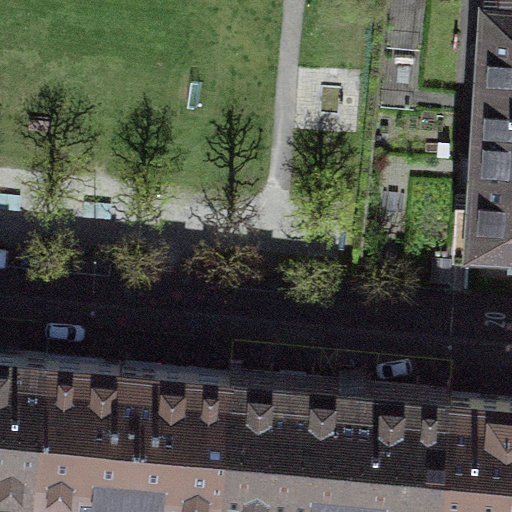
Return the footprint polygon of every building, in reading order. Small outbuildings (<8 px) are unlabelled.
[(511,0),(482,0),(478,72),(473,155),(511,156),(511,0)] [(511,156),(473,155),(472,168),(468,232),(510,234),(509,251),(511,250),(511,156)] [(0,472),(35,476),(46,352),(11,349),(0,347),(0,472)] [(122,359),(46,352),(35,476),(81,480),(79,505),(153,511),(169,511),(171,489),(218,494),(230,369),(122,359)] [(339,380),(230,369),(218,494),(301,502),(299,511),(390,511),(391,510),(416,511),(437,511),(449,390),(339,380)] [(511,511),(511,395),(483,393),(449,390),(437,511),(511,511)]
